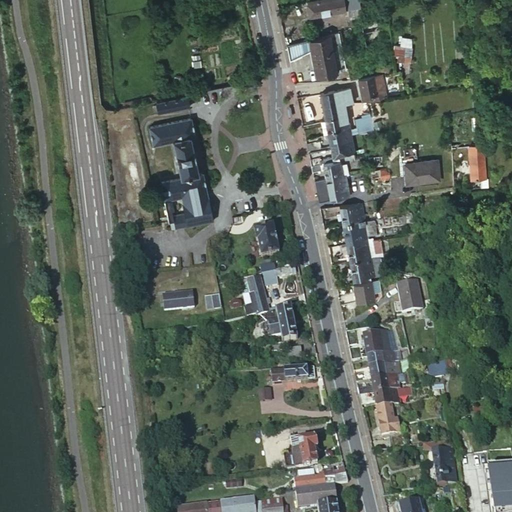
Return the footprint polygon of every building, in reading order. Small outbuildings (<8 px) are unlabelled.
[(350,0),(336,0),(308,5),(310,17),(346,12),(347,11),(352,10),(350,0)] [(359,0),(350,0),(352,10),(361,8),(361,3),(359,0)] [(367,46),(382,44),(379,16),(364,17),(367,46)] [(338,34),(310,41),(319,80),(337,76),(337,74),(346,73),(338,34)] [(392,52),(397,53),(396,59),(409,61),(413,36),(399,34),(398,43),(394,42),(392,52)] [(314,57),(310,41),(288,47),(291,62),(314,57)] [(376,77),(360,81),(364,100),(380,97),(376,77)] [(345,92),(322,97),(327,122),(340,120),(341,126),(349,125),(346,107),(355,105),(353,92),(345,94),(345,92)] [(187,95),(161,100),(154,101),(155,105),(151,105),(152,111),(156,110),(157,112),(189,106),(187,95)] [(167,220),(173,219),(169,200),(182,197),(186,217),(211,213),(203,172),(198,173),(191,136),(195,135),(191,117),(148,126),(152,144),(171,140),(178,178),(160,181),(164,201),(167,220)] [(355,122),(358,136),(374,133),(371,117),(363,118),(363,120),(355,122)] [(351,135),(349,125),(341,126),(340,120),(327,122),(329,135),(345,132),(346,138),(351,137),(351,135)] [(329,135),(329,136),(332,148),(352,144),(351,137),(346,138),(345,132),(329,135)] [(310,152),(325,149),(324,143),(308,146),(310,152)] [(352,144),(332,148),(334,159),(323,161),(323,158),(311,161),(312,163),(313,168),(342,162),(341,159),(355,156),(354,151),(352,144)] [(472,147),(474,182),(489,181),(487,146),(472,147)] [(354,151),(355,156),(355,158),(368,157),(367,149),(354,151)] [(371,159),(372,168),(398,164),(397,159),(395,158),(394,155),(371,159)] [(313,168),(314,175),(325,173),(327,180),(347,176),(349,176),(347,164),(351,164),(356,163),(355,158),(355,156),(341,159),(342,162),(313,168)] [(407,163),(409,184),(443,181),(441,160),(407,163)] [(382,182),(392,180),(391,170),(372,172),(373,178),(381,177),(382,182)] [(347,176),(327,180),(331,202),(334,201),(339,200),(339,204),(351,201),(347,176)] [(327,180),(316,182),(320,203),(329,202),(331,202),(327,180)] [(356,195),(356,201),(376,198),(375,192),(363,193),(363,194),(356,195)] [(151,203),(155,223),(167,220),(164,201),(151,203)] [(344,220),(345,225),(367,220),(364,204),(342,207),(343,213),(344,220)] [(209,222),(213,221),(211,213),(186,217),(174,219),(175,227),(204,223),(209,222)] [(367,220),(345,225),(349,244),(371,240),(371,238),(381,236),(377,220),(367,220)] [(259,243),(261,258),(278,254),(273,227),(252,231),(254,244),(259,243)] [(371,240),(349,244),(352,262),(374,258),(371,240)] [(376,242),(378,254),(386,252),(384,241),(376,242)] [(374,258),(352,262),(356,282),(386,277),(383,257),(374,258)] [(275,273),(276,273),(275,266),(260,268),(261,276),(275,273)] [(291,270),(276,273),(275,273),(276,279),(292,276),(291,270)] [(275,273),(261,276),(263,282),(276,279),(275,273)] [(256,316),(267,313),(265,305),(264,300),(260,281),(248,283),(252,299),(255,314),(256,316)] [(374,283),(355,286),(358,304),(376,301),(375,294),(382,293),(380,282),(374,283)] [(398,287),(403,315),(425,311),(420,283),(398,287)] [(163,308),(193,308),(193,291),(162,291),(163,308)] [(218,294),(204,296),(206,310),(221,307),(218,294)] [(246,316),(255,314),(252,299),(245,300),(247,308),(245,309),(246,316)] [(293,324),(291,309),(276,311),(277,321),(271,322),(269,323),(272,339),(281,337),(282,346),(297,343),(295,332),(293,324)] [(411,321),(413,332),(433,329),(431,318),(411,321)] [(272,339),(269,323),(261,324),(264,340),(272,339)] [(369,358),(398,353),(394,333),(365,338),(366,342),(367,349),(369,358)] [(301,350),(288,352),(289,362),(302,360),(301,350)] [(369,358),(371,369),(400,364),(398,353),(369,358)] [(371,369),(373,381),(396,376),(396,374),(402,373),(400,364),(371,369)] [(405,373),(405,374),(407,385),(414,384),(413,381),(443,376),(441,365),(405,373)] [(314,369),(270,376),(272,387),(311,382),(316,381),(314,369)] [(396,376),(373,381),(374,387),(360,390),(360,394),(361,397),(388,392),(388,391),(399,389),(397,382),(403,382),(402,375),(396,376)] [(361,397),(363,406),(377,404),(378,410),(393,407),(401,406),(400,399),(412,397),(411,391),(399,393),(398,391),(388,392),(361,397)] [(270,393),(260,394),(261,405),(271,404),(270,393)] [(393,407),(378,410),(380,425),(395,422),(395,420),(397,419),(400,419),(399,410),(394,411),(393,407)] [(395,422),(380,425),(382,437),(399,434),(397,419),(395,420),(395,422)] [(310,467),(317,466),(315,451),(317,451),(315,439),(309,440),(309,437),(290,439),(293,468),(310,467)] [(452,441),(418,447),(418,449),(423,448),(423,454),(433,454),(437,487),(458,484),(452,441)] [(511,506),(511,461),(486,464),(491,509),(511,506)] [(325,488),(334,487),(332,478),(332,474),(323,475),(323,479),(325,488)] [(334,487),(347,485),(347,482),(346,476),(339,477),(332,478),(334,487)] [(325,488),(323,479),(294,483),(295,492),(325,488)] [(348,492),(347,485),(334,487),(325,488),(295,492),(297,511),(317,508),(337,506),(335,494),(348,492)] [(255,511),(255,501),(222,505),(222,511),(255,511)] [(281,501),(257,504),(257,511),(287,511),(287,509),(282,509),(281,501)] [(400,509),(400,511),(420,511),(418,503),(400,509)]
